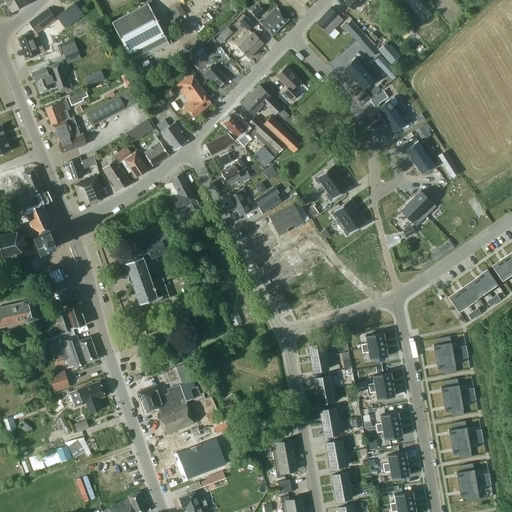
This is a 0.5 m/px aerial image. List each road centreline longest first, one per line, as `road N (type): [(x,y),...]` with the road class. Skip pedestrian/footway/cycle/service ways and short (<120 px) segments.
road 1 (tertiary): [(165,511),(90,282)]
road 2 (residential): [(435,511),(396,296)]
road 3 (residential): [(285,332),(188,150)]
road 4 (residential): [(319,511),(285,332)]
road 5 (residential): [(188,150),(294,34)]
road 6 (residential): [(71,226),(188,150)]
road 7 (residential): [(393,282),(421,281),(511,220)]
road 8 (residential): [(368,133),(350,95),(294,34)]
